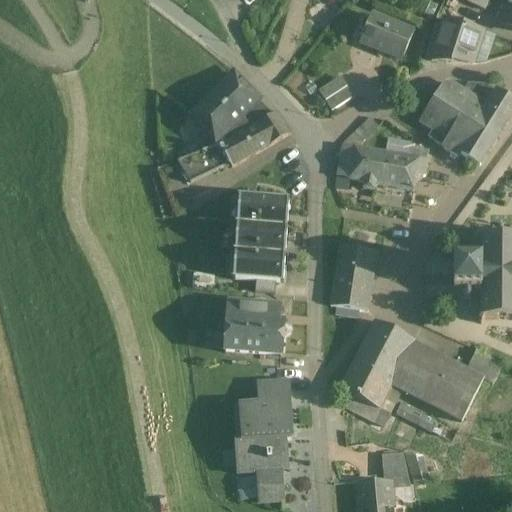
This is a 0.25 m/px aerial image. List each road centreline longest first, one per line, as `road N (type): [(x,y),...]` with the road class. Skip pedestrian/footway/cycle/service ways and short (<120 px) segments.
road 1 (unclassified): [(233,56),(276,93),(319,150),(313,379)]
road 2 (residential): [(511,130),(313,379)]
road 3 (unclassified): [(313,379),(324,511)]
